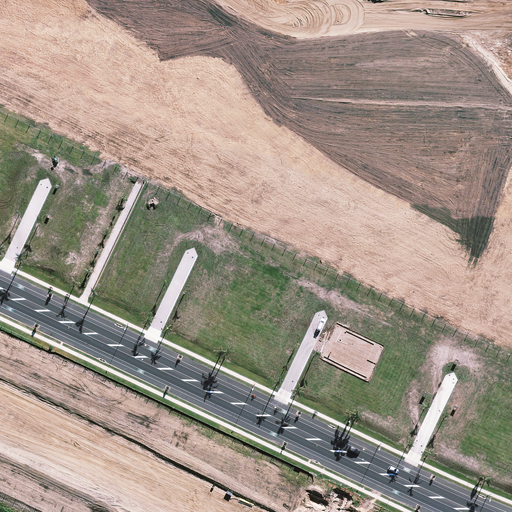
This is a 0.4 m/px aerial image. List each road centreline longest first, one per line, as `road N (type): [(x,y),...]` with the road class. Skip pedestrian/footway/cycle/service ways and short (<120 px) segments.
road 1 (residential): [(197,511),(0,416)]
road 2 (secondary): [(141,358),(0,291)]
road 3 (residential): [(466,346),(401,482)]
road 4 (secondary): [(273,420),(141,358)]
road 5 (residential): [(273,420),(331,299)]
road 6 (residential): [(0,272),(58,155)]
road 7 (residential): [(141,358),(195,241)]
